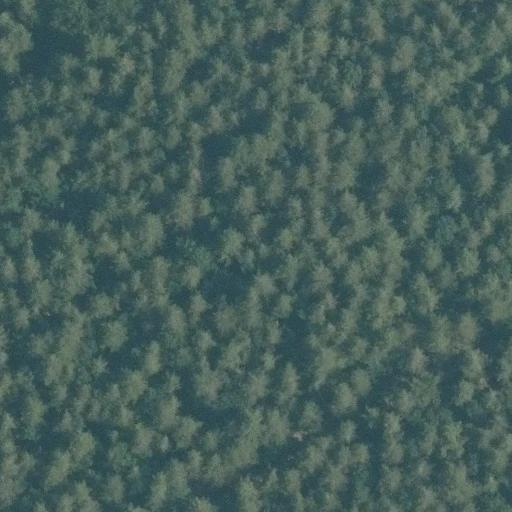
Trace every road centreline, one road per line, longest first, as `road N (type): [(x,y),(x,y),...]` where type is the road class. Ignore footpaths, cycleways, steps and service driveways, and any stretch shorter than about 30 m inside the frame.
road 1 (track): [(511,335),(194,511)]
road 2 (track): [(188,0),(0,100)]
